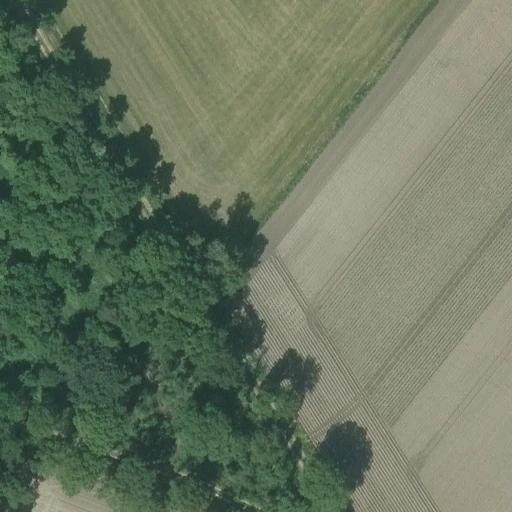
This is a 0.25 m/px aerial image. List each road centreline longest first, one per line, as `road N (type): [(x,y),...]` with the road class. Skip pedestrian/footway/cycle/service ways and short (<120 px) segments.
road 1 (track): [(16,0),(335,511)]
road 2 (track): [(0,423),(247,511)]
